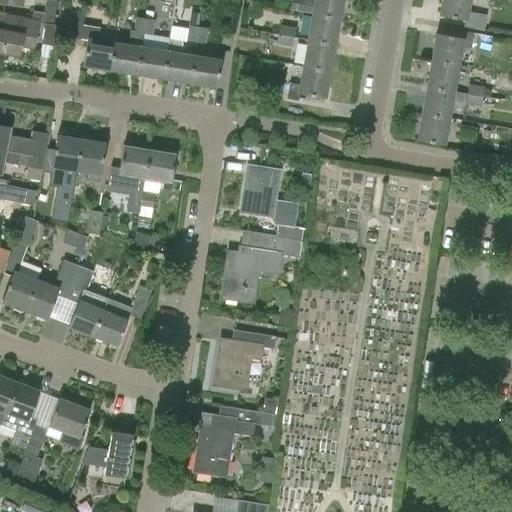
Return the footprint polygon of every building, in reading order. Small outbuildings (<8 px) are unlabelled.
[(52,0),(45,0),(44,13),(44,15),(54,16),(56,1),(52,0)] [(312,13),(339,18),(341,0),(291,0),(290,10),(304,12),(312,14),(312,13)] [(467,12),(469,0),(441,0),(439,15),(465,20),(464,27),(473,28),(476,14),(467,12)] [(247,15),(256,16),(258,3),(249,1),(247,15)] [(109,70),(113,43),(98,41),(100,28),(83,25),(84,13),(71,11),(67,38),(80,40),(80,39),(86,40),(82,66),(109,70)] [(0,52),(19,56),(21,40),(35,43),(39,24),(45,25),(42,44),(53,46),(56,25),(53,24),(54,16),(44,15),(44,13),(33,12),(32,19),(6,15),(3,31),(0,30),(0,52)] [(191,12),(186,41),(195,42),(197,26),(199,13),(191,12)] [(307,40),(334,45),(339,18),(312,13),(312,14),(307,40)] [(113,43),(109,70),(135,74),(140,47),(142,34),(144,19),(135,17),(133,31),(129,31),(127,45),(113,43)] [(155,20),(144,19),(142,34),(152,35),(152,34),(155,20)] [(208,28),(197,26),(195,42),(205,44),(208,28)] [(281,26),(279,35),(293,38),(295,28),(281,26)] [(431,60),(458,65),(461,46),(470,47),(472,33),(463,31),(462,38),(436,33),(431,60)] [(277,44),(291,47),(293,38),(279,35),(277,44)] [(168,40),(166,51),(162,78),(188,83),(192,55),(179,53),(181,42),(168,40)] [(307,40),(305,53),(302,66),(329,71),(334,45),(307,40)] [(140,47),(135,74),(162,78),(166,51),(156,50),(140,47)] [(192,55),(188,83),(215,87),(220,60),(192,55)] [(458,65),(431,60),(427,86),(453,91),(458,65)] [(297,100),(298,93),(324,98),(329,71),(302,66),(299,85),(289,83),(287,98),(297,100)] [(483,87),(468,85),(467,93),(482,96),(483,87)] [(427,86),(422,112),(449,117),(453,91),(427,86)] [(480,107),(482,96),(467,93),(465,104),(480,107)] [(449,117),(422,112),(417,140),(444,144),(449,117)] [(0,150),(19,154),(19,153),(27,155),(46,159),(49,134),(31,131),(30,138),(8,135),(9,127),(0,124),(0,150)] [(459,139),(474,142),(476,128),(462,125),(459,139)] [(59,132),(58,136),(56,136),(51,166),(76,170),(80,140),(68,138),(69,133),(59,132)] [(82,136),(82,140),(80,140),(76,170),(88,172),(87,180),(98,182),(105,144),(92,142),(93,137),(82,136)] [(128,206),(139,208),(148,150),(123,146),(119,168),(110,167),(106,191),(130,194),(128,206)] [(0,174),(0,175),(3,162),(17,165),(19,154),(0,150),(0,174)] [(148,150),(139,208),(138,216),(151,218),(154,193),(158,194),(160,179),(170,181),(175,154),(148,150)] [(43,169),(44,170),(46,159),(27,155),(25,167),(29,167),(26,179),(41,181),(43,169)] [(271,215),(278,171),(258,168),(256,177),(246,176),(241,211),(271,215)] [(84,181),(65,180),(64,195),(84,195),(84,181)] [(0,198),(17,202),(19,187),(0,183),(0,198)] [(86,233),(96,234),(99,234),(102,212),(89,210),(86,233)] [(25,216),(16,240),(28,245),(37,221),(25,216)] [(301,240),(303,228),(278,224),(276,236),(301,240)] [(66,229),(63,244),(83,249),(86,233),(66,229)] [(237,264),(226,262),(221,297),(252,302),(256,271),(279,274),(282,255),(299,258),(301,240),(276,236),(246,231),(243,248),(239,248),(237,264)] [(152,251),(156,237),(135,232),(133,246),(152,251)] [(0,272),(2,274),(10,251),(0,247),(0,272)] [(44,321),(46,317),(47,318),(56,296),(63,298),(76,265),(63,260),(56,279),(59,280),(56,289),(37,281),(35,281),(24,309),(36,314),(35,318),(44,321)] [(17,273),(13,272),(2,300),(14,305),(12,309),(21,313),(23,309),(24,309),(29,298),(35,281),(36,281),(37,281),(41,269),(22,261),(17,273)] [(341,276),(356,278),(358,264),(342,263),(341,276)] [(93,335),(107,298),(87,289),(93,272),(76,265),(63,298),(76,304),(68,326),(93,335)] [(139,287),(131,307),(107,298),(93,335),(117,345),(129,315),(140,319),(150,291),(139,287)] [(277,325),(289,327),(292,309),(279,307),(277,325)] [(220,340),(218,350),(213,384),(244,389),(249,358),(261,360),(263,347),(274,349),(276,337),(233,330),(231,342),(220,340)] [(0,371),(0,425),(16,382),(5,378),(6,374),(0,371)] [(19,379),(17,383),(16,382),(0,425),(15,431),(10,443),(25,449),(35,425),(37,420),(29,417),(39,391),(26,386),(28,382),(19,379)] [(90,409),(89,409),(89,407),(88,403),(78,400),(74,401),(73,403),(58,398),(48,424),(62,430),(58,442),(79,450),(84,437),(80,436),(90,409)] [(265,398),(262,412),(275,414),(277,400),(265,398)] [(203,413),(201,426),(194,470),(224,475),(231,433),(253,436),(255,424),(271,426),(273,414),(220,406),(218,415),(203,413)] [(36,457),(46,429),(35,425),(25,449),(21,463),(14,480),(32,487),(42,460),(36,457)] [(83,462),(105,466),(103,475),(124,479),(132,434),(111,430),(108,449),(89,446),(83,462)] [(13,484),(14,480),(21,463),(9,459),(2,480),(13,484)] [(260,472),(273,474),(275,461),(263,459),(260,472)] [(266,511),(268,505),(238,499),(235,511),(266,511)]
